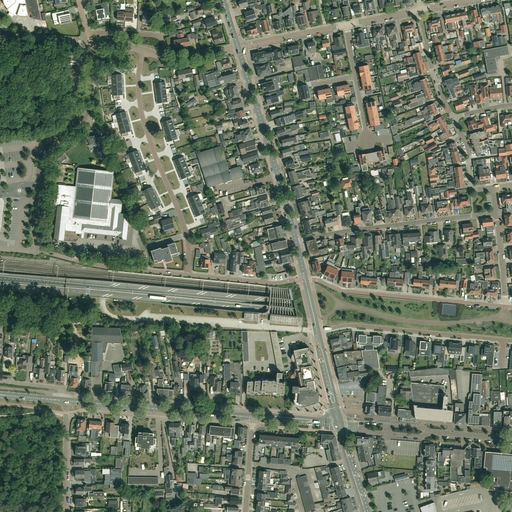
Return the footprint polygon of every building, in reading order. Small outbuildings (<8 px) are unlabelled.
[(4,0),(5,3),(6,6),(9,9),(7,10),(9,12),(8,14),(8,15),(12,17),(13,18),(14,15),(17,16),(17,17),(18,15),(21,15),(25,16),(28,15),(28,16),(28,15),(31,15),(32,19),(41,20),(36,0),(4,0)] [(333,18),(339,17),(338,9),(337,9),(336,3),(336,2),(337,2),(336,0),(331,0),(332,4),(333,4),(334,9),(331,10),(329,11),(330,14),(332,13),(333,18)] [(344,7),(342,8),(343,16),(350,15),(348,7),(349,7),(348,0),(343,1),(344,7)] [(348,0),(349,2),(350,8),(353,7),(354,9),(355,14),(361,12),(360,8),(359,2),(358,0),(348,0)] [(367,11),(375,10),(374,2),(377,2),(376,0),(370,0),(371,0),(365,1),(367,11)] [(102,20),(106,19),(104,12),(108,11),(107,5),(101,6),(102,9),(96,11),(98,20),(102,19),(102,20)] [(125,21),(125,13),(122,13),(122,11),(120,11),(120,9),(117,8),(117,5),(112,5),(112,11),(117,11),(117,12),(116,16),(117,16),(117,20),(121,21),(124,22),(124,21),(125,21)] [(303,12),(302,10),(303,10),(302,5),(298,5),(299,11),(300,11),(300,12),(298,13),(295,14),(296,17),(298,25),(306,23),(303,12)] [(138,14),(138,20),(142,20),(142,23),(146,23),(146,25),(150,25),(150,24),(151,22),(153,13),(140,11),(141,8),(139,7),(138,14)] [(213,13),(211,7),(204,9),(203,8),(196,10),(197,15),(200,14),(201,16),(203,17),(205,16),(205,15),(213,13)] [(493,22),(490,7),(481,9),(482,17),(484,16),(485,22),(488,21),(488,23),(493,22)] [(125,13),(125,21),(125,22),(128,22),(128,21),(132,21),(133,13),(134,13),(134,9),(131,9),(131,12),(128,11),(128,13),(125,13)] [(247,21),(255,18),(253,10),(245,13),(247,21)] [(317,18),(319,18),(318,10),(308,12),(310,22),(317,21),(317,18)] [(472,22),(475,22),(475,24),(481,23),(480,17),(478,17),(476,10),(470,11),(472,22)] [(69,14),(65,15),(64,11),(52,13),(53,21),(59,20),(60,24),(64,23),(72,22),(71,19),(71,17),(69,14)] [(293,18),(291,11),(290,12),(290,11),(286,12),(287,19),(285,19),(286,27),(293,26),(291,18),(293,18)] [(466,12),(460,13),(463,28),(471,27),(470,22),(466,23),(465,19),(467,19),(466,12)] [(463,28),(460,13),(455,14),(457,21),(460,20),(460,23),(459,23),(460,26),(463,26),(463,28)] [(278,16),(278,14),(273,16),(274,22),(273,22),(274,25),(275,25),(276,29),(277,30),(279,30),(279,29),(281,28),(280,24),(282,24),(280,15),(278,16)] [(216,24),(214,17),(205,20),(201,21),(202,25),(206,24),(207,27),(207,29),(212,28),(211,25),(216,24)] [(260,21),(263,32),(269,31),(267,19),(265,20),(260,21)] [(434,20),(435,27),(438,27),(439,33),(443,32),(440,19),(434,20)] [(257,33),(263,32),(260,21),(260,20),(255,21),(256,25),(246,28),(248,35),(252,34),(254,34),(255,35),(257,34),(257,33)] [(408,26),(409,32),(413,32),(414,36),(416,35),(414,24),(408,26)] [(390,38),(392,47),(395,46),(394,41),(396,41),(395,39),(393,40),(392,38),(394,38),(391,27),(387,28),(389,38),(390,38)] [(180,31),(183,47),(190,45),(191,45),(191,44),(191,42),(190,41),(189,42),(189,38),(183,39),(182,37),(184,37),(183,34),(182,30),(180,31)] [(217,35),(216,30),(212,31),(215,45),(225,42),(222,33),(217,35)] [(381,44),(381,42),(378,42),(378,40),(379,39),(377,30),(373,31),(374,38),(376,45),(381,44)] [(183,47),(180,31),(179,31),(175,32),(168,33),(169,37),(177,35),(178,40),(174,41),(174,44),(173,44),(173,48),(175,48),(183,47)] [(370,46),(368,39),(365,40),(363,33),(356,34),(358,45),(363,44),(364,47),(370,46)] [(343,50),(342,45),(343,45),(341,37),(335,38),(336,45),(332,46),(334,56),(345,54),(345,50),(343,50)] [(330,52),(329,47),(328,40),(321,41),(323,48),(327,47),(328,53),(330,52)] [(315,42),(307,44),(309,50),(313,49),(313,53),(319,52),(318,48),(316,49),(315,42)] [(285,57),(290,56),(289,54),(299,52),(298,46),(288,48),(288,49),(284,50),(285,57)] [(507,46),(483,50),(488,75),(497,73),(496,70),(497,70),(495,57),(496,57),(496,58),(500,58),(499,56),(509,55),(507,46)] [(280,50),(279,49),(253,54),(253,55),(253,56),(253,58),(254,59),(255,63),(261,62),(261,64),(271,62),(271,61),(273,61),(275,61),(283,59),(284,59),(282,50),(280,50)] [(444,55),(437,57),(438,62),(445,60),(450,59),(450,57),(453,56),(452,53),(444,55)] [(294,68),(307,65),(304,55),(301,56),(292,58),(294,68)] [(231,67),(229,59),(220,61),(221,62),(219,62),(216,63),(218,72),(222,71),(221,70),(231,67)] [(360,73),(369,71),(368,66),(369,66),(368,62),(361,63),(361,66),(358,67),(360,73)] [(257,68),(256,68),(258,77),(259,77),(270,74),(276,72),(277,71),(277,68),(273,68),(271,63),(268,64),(257,67),(257,68)] [(308,68),(308,69),(309,72),(310,81),(324,78),(321,65),(308,68)] [(444,76),(452,73),(449,65),(441,68),(444,76)] [(412,71),(408,72),(410,76),(410,77),(427,73),(425,67),(416,70),(412,71)] [(191,69),(184,70),(186,82),(190,81),(189,77),(190,78),(192,78),(192,76),(192,74),(194,73),(194,70),(191,71),(191,69)] [(184,70),(177,72),(179,79),(180,80),(182,80),(182,78),(183,78),(183,82),(186,82),(184,70)] [(233,73),(221,76),(219,72),(208,75),(205,75),(206,80),(208,85),(209,88),(235,81),(233,73)] [(397,75),(399,82),(403,80),(402,78),(408,76),(407,72),(401,74),(397,75)] [(475,80),(486,77),(485,72),(474,76),(475,80)] [(275,89),(274,84),(280,82),(278,76),(271,77),(272,81),(262,84),(262,85),(261,85),(263,90),(264,90),(264,92),(269,91),(269,92),(274,91),(274,89),(275,89)] [(446,86),(458,81),(456,77),(444,81),(444,82),(443,82),(444,84),(444,85),(445,84),(446,86)] [(416,88),(428,84),(426,79),(419,81),(419,82),(414,83),(412,84),(411,81),(407,83),(409,89),(413,88),(414,89),(416,88)] [(155,90),(166,89),(165,82),(161,82),(161,80),(157,81),(158,83),(154,83),(155,90)] [(447,90),(454,88),(457,87),(460,86),(458,81),(446,86),(446,87),(445,88),(446,90),(447,90)] [(363,90),(374,88),(373,82),(371,82),(371,83),(362,84),(363,90)] [(423,91),(430,89),(428,84),(416,88),(414,89),(413,88),(409,89),(411,93),(417,91),(417,92),(420,91),(419,90),(422,89),(423,91)] [(488,92),(487,84),(483,85),(480,85),(480,89),(478,90),(481,103),(485,102),(484,99),(489,98),(488,92)] [(342,86),(344,95),(354,93),(353,87),(349,88),(349,85),(342,86)] [(481,103),(478,90),(475,90),(474,85),(470,86),(472,95),(474,94),(477,104),(481,103)] [(225,94),(239,90),(238,89),(237,89),(236,86),(228,88),(228,89),(225,90),(225,91),(224,91),(225,94)] [(309,98),(307,86),(299,87),(301,99),(309,98)] [(338,96),(344,95),(342,86),(336,87),(338,96)] [(457,87),(454,88),(447,90),(447,91),(447,93),(448,93),(449,95),(461,90),(460,87),(458,88),(457,87)] [(122,88),(112,89),(112,96),(114,96),(114,99),(120,99),(120,95),(123,95),(123,88),(122,88)] [(325,99),(332,98),(330,88),(324,90),(325,99)] [(156,97),(170,95),(170,93),(166,93),(166,89),(155,90),(156,97)] [(416,96),(417,99),(419,98),(432,94),(430,89),(423,91),(420,92),(421,94),(416,96)] [(227,100),(231,99),(232,98),(239,96),(239,95),(239,94),(239,93),(238,92),(239,92),(239,91),(239,90),(225,94),(226,97),(227,96),(227,100)] [(283,90),(271,93),(272,96),(266,98),(268,105),(279,102),(278,96),(284,94),(283,90)] [(319,100),(325,99),(324,90),(317,91),(319,100)] [(461,90),(449,95),(449,96),(449,97),(449,99),(450,99),(451,99),(457,97),(457,94),(459,93),(459,94),(462,93),(461,90)] [(419,98),(417,99),(417,101),(408,104),(410,109),(421,105),(422,105),(424,103),(423,102),(433,99),(432,94),(419,98)] [(170,95),(156,97),(157,104),(168,102),(167,97),(170,97),(170,95)] [(466,98),(462,99),(462,100),(454,103),(457,111),(465,108),(463,104),(469,102),(470,105),(473,104),(471,96),(466,98)] [(188,108),(197,102),(195,98),(186,104),(188,108)] [(232,101),(231,99),(227,100),(228,100),(226,100),(227,104),(228,108),(228,107),(229,110),(242,106),(240,99),(232,101)] [(376,107),(375,101),(366,103),(367,109),(376,107)] [(420,112),(422,114),(427,112),(429,111),(436,109),(434,104),(427,106),(425,107),(423,111),(420,112)] [(346,113),(355,112),(354,105),(344,107),(346,113)] [(235,109),(227,111),(228,115),(227,115),(228,119),(232,117),(232,116),(235,115),(236,119),(245,116),(244,113),(245,113),(244,110),(243,110),(236,112),(235,109)] [(282,109),(281,109),(270,112),(272,118),(281,116),(280,113),(284,112),(283,109),(282,109)] [(438,114),(436,109),(429,111),(427,112),(422,114),(408,120),(410,124),(425,118),(426,121),(430,119),(429,117),(438,114)] [(114,122),(127,118),(126,112),(115,114),(117,119),(113,120),(114,122)] [(288,123),(287,120),(292,118),(291,115),(283,117),(275,119),(277,126),(285,124),(288,123)] [(436,125),(444,121),(441,116),(435,119),(437,122),(435,124),(434,123),(429,126),(430,128),(433,127),(436,125)] [(489,125),(487,117),(480,119),(481,122),(476,124),(475,120),(467,122),(469,130),(477,128),(482,127),(489,125)] [(114,122),(114,124),(118,123),(119,127),(129,125),(127,118),(114,122)] [(174,126),(172,119),(168,120),(168,118),(164,119),(165,121),(162,122),(164,129),(174,126)] [(242,121),(241,118),(233,121),(235,127),(239,126),(241,129),(248,126),(246,120),(242,121)] [(378,119),(369,120),(370,126),(374,125),(375,131),(384,129),(383,123),(380,124),(378,119)] [(431,128),(432,131),(437,128),(437,127),(439,126),(440,129),(436,131),(441,129),(447,126),(444,121),(436,125),(433,127),(430,128),(430,129),(431,128)] [(359,128),(357,123),(348,125),(349,130),(351,130),(352,135),(358,134),(357,129),(359,128)] [(287,133),(296,130),(296,129),(299,128),(298,124),(289,126),(290,127),(276,131),(277,137),(285,135),(285,132),(287,131),(287,133)] [(494,125),(494,124),(483,127),(485,133),(486,132),(486,133),(496,130),(495,125),(494,125)] [(119,127),(121,134),(122,134),(123,137),(129,136),(128,132),(131,132),(129,125),(119,127)] [(438,136),(449,130),(449,129),(449,128),(448,125),(447,126),(441,129),(436,131),(435,131),(438,136)] [(179,131),(178,130),(175,131),(174,126),(164,129),(165,135),(179,131)] [(419,136),(422,135),(429,131),(428,128),(417,133),(419,136)] [(236,138),(251,134),(251,133),(252,133),(251,130),(250,131),(250,130),(244,131),(240,132),(241,134),(238,134),(235,134),(236,138)] [(449,130),(438,136),(439,139),(440,139),(442,142),(451,137),(450,136),(452,135),(449,130)] [(471,139),(483,135),(484,135),(483,130),(476,133),(471,134),(468,135),(469,139),(470,138),(471,139)] [(179,131),(165,135),(167,142),(178,139),(176,134),(180,133),(179,131)] [(236,138),(237,142),(243,140),(244,142),(253,139),(252,138),(253,138),(252,135),(252,136),(251,134),(236,138)] [(483,135),(471,139),(472,144),(473,143),(479,142),(478,139),(481,138),(481,139),(484,138),(483,135)] [(106,143),(104,137),(101,138),(103,142),(102,143),(99,137),(95,138),(95,136),(92,137),(91,136),(87,138),(90,145),(93,144),(93,145),(95,145),(95,146),(98,145),(99,148),(103,147),(106,153),(102,154),(104,159),(110,157),(109,155),(111,155),(107,143),(106,143)] [(283,146),(292,144),(292,143),(297,142),(296,137),(282,141),(283,146)] [(472,144),(474,148),(486,144),(487,144),(488,146),(490,146),(490,147),(493,147),(493,143),(489,144),(488,140),(480,142),(479,142),(473,143),(472,144)] [(254,141),(243,144),(239,145),(240,150),(241,154),(246,153),(245,152),(256,149),(257,148),(255,141),(254,141)] [(444,151),(456,147),(455,142),(448,144),(449,147),(442,149),(442,151),(444,151)] [(426,152),(437,146),(435,143),(430,145),(424,148),(426,152)] [(486,144),(474,148),(475,153),(488,149),(486,144)] [(219,147),(196,154),(197,156),(199,161),(201,168),(201,167),(202,169),(203,174),(208,188),(243,177),(240,168),(240,166),(238,167),(228,170),(225,160),(226,160),(222,150),(222,148),(221,146),(219,147)] [(283,157),(291,155),(291,152),(298,150),(296,146),(281,150),(283,157)] [(451,154),(458,152),(456,147),(444,151),(445,156),(451,154)] [(140,157),(138,150),(128,154),(129,159),(126,160),(127,162),(140,157)] [(377,151),(379,161),(380,162),(386,161),(385,160),(386,160),(388,159),(387,153),(385,154),(384,150),(377,151)] [(379,161),(377,151),(371,153),(373,163),(379,161)] [(238,167),(239,166),(246,164),(250,163),(256,161),(255,159),(259,158),(259,157),(260,155),(259,154),(258,152),(242,156),(238,157),(239,160),(236,161),(238,167)] [(447,160),(459,157),(458,152),(451,154),(451,157),(445,158),(445,160),(447,160)] [(373,163),(371,153),(365,154),(367,164),(373,163)] [(367,164),(365,154),(358,155),(360,165),(361,165),(361,166),(367,165),(367,164)] [(185,161),(183,156),(180,158),(179,156),(176,157),(177,159),(174,160),(176,167),(186,163),(185,161)] [(127,162),(128,164),(131,162),(132,167),(142,163),(140,157),(127,162)] [(294,164),(293,159),(285,162),(286,165),(285,165),(286,168),(287,168),(290,167),(290,169),(300,167),(298,163),(294,164)] [(132,167),(135,173),(136,173),(137,176),(143,174),(142,171),(145,170),(142,163),(132,167)] [(186,163),(176,167),(179,173),(192,168),(191,166),(188,167),(187,166),(186,163)] [(261,171),(261,170),(261,169),(262,169),(262,168),(262,167),(261,167),(260,166),(259,163),(255,165),(255,164),(251,165),(250,163),(246,164),(247,166),(248,166),(250,174),(261,171)] [(111,199),(114,172),(78,168),(76,187),(58,185),(56,206),(58,206),(54,240),(64,241),(65,231),(76,232),(75,234),(78,234),(84,235),(84,232),(118,236),(118,239),(126,240),(129,214),(124,214),(125,204),(122,204),(122,200),(111,199)] [(179,173),(181,180),(191,176),(189,171),(192,170),(192,168),(179,173)] [(306,174),(306,175),(310,174),(309,170),(301,172),(298,173),(295,174),(294,171),(288,173),(290,179),(302,175),(306,174)] [(307,178),(306,175),(306,174),(302,175),(290,179),(291,185),(298,183),(297,180),(301,178),(301,179),(307,178)] [(341,181),(343,188),(353,186),(351,179),(341,181)] [(294,193),(306,190),(305,187),(301,188),(300,185),(293,187),(294,193)] [(252,196),(254,196),(266,192),(264,186),(250,189),(252,196)] [(155,193),(152,187),(142,191),(145,196),(141,197),(142,199),(155,193)] [(294,193),(296,199),(304,197),(303,194),(307,193),(307,191),(309,191),(309,189),(306,190),(294,193)] [(142,199),(143,201),(146,199),(148,204),(158,199),(155,193),(142,199)] [(200,200),(198,194),(194,195),(194,193),(190,195),(191,197),(188,198),(190,204),(200,200)] [(255,202),(250,203),(251,206),(268,201),(266,195),(257,198),(258,200),(255,201),(255,202)] [(390,198),(387,199),(388,203),(388,205),(387,206),(388,211),(386,212),(386,209),(382,209),(383,213),(384,213),(385,218),(389,217),(389,219),(394,218),(393,214),(392,210),(392,207),(391,203),(391,200),(390,200),(390,198)] [(148,204),(151,210),(153,209),(154,212),(160,210),(158,207),(161,205),(158,199),(148,204)] [(200,200),(190,204),(193,211),(206,205),(205,204),(202,205),(200,200)] [(310,207),(309,200),(299,203),(300,210),(310,207)] [(269,206),(268,201),(251,206),(248,207),(249,210),(252,209),(257,208),(258,209),(269,206)] [(216,215),(219,214),(225,212),(222,203),(216,205),(213,206),(216,215)] [(206,205),(193,211),(196,217),(205,213),(204,209),(207,207),(206,205)] [(271,212),(270,207),(259,210),(256,211),(251,212),(247,213),(248,217),(257,214),(256,214),(256,213),(262,212),(263,215),(271,212)] [(310,207),(300,210),(302,217),(314,214),(315,217),(318,216),(321,215),(323,215),(322,211),(315,212),(314,211),(311,211),(310,207)] [(349,216),(349,212),(342,213),(342,217),(341,217),(343,226),(351,225),(349,216)] [(329,213),(332,226),(338,225),(336,217),(332,218),(331,213),(329,213)] [(265,223),(274,221),(272,214),(263,216),(265,223)] [(155,220),(149,222),(151,228),(158,225),(157,221),(159,221),(159,220),(162,219),(160,216),(154,218),(155,220)] [(246,224),(244,220),(242,221),(240,216),(230,219),(225,221),(228,231),(231,230),(234,229),(243,226),(246,224)] [(317,221),(316,218),(302,222),(303,227),(310,225),(310,223),(317,221)] [(493,230),(492,219),(490,218),(482,219),(483,227),(488,226),(488,230),(493,230)] [(167,220),(166,219),(164,220),(164,221),(162,222),(164,230),(174,227),(171,219),(167,220)] [(211,224),(206,226),(208,225),(208,228),(201,231),(204,240),(210,238),(209,235),(217,233),(215,226),(220,225),(219,222),(218,222),(211,224)] [(243,236),(242,233),(241,231),(248,228),(247,224),(236,229),(233,230),(235,235),(236,239),(243,236)] [(465,239),(469,239),(467,224),(462,225),(463,229),(460,229),(461,235),(464,235),(465,239)] [(467,224),(469,239),(473,238),(472,237),(478,237),(479,239),(482,238),(481,230),(477,230),(478,232),(472,233),(472,231),(473,230),(472,224),(467,224)] [(310,225),(303,227),(305,235),(312,234),(312,232),(318,231),(317,228),(317,226),(313,226),(314,228),(311,229),(310,225)] [(283,231),(282,226),(267,229),(264,230),(265,235),(267,235),(268,235),(283,231)] [(445,242),(453,241),(452,230),(444,231),(445,242)] [(283,231),(268,235),(269,240),(284,237),(283,231)] [(425,243),(438,242),(437,231),(428,232),(429,236),(425,236),(425,243)] [(364,247),(362,247),(363,259),(365,259),(367,259),(367,255),(367,250),(366,247),(372,246),(373,246),(372,236),(363,237),(364,247)] [(348,244),(346,244),(348,251),(349,250),(350,255),(353,254),(353,248),(360,247),(360,237),(351,238),(351,243),(348,243),(348,244)] [(337,240),(336,240),(337,247),(340,247),(341,252),(344,251),(348,251),(346,244),(344,245),(342,238),(340,239),(339,238),(337,239),(337,240)] [(483,245),(483,246),(491,245),(490,238),(482,239),(483,245)] [(315,240),(307,242),(309,251),(313,250),(318,249),(317,247),(320,247),(320,246),(326,245),(325,239),(317,241),(316,242),(315,240)] [(269,245),(267,245),(267,249),(286,244),(285,240),(271,243),(271,244),(269,244),(269,245)] [(178,255),(175,243),(167,245),(168,247),(160,250),(160,248),(158,249),(151,251),(155,263),(162,261),(161,260),(164,259),(165,263),(172,261),(171,257),(178,255)] [(258,273),(266,274),(264,266),(264,263),(260,246),(254,248),(258,265),(258,266),(259,266),(259,272),(258,273)] [(313,250),(309,251),(310,256),(319,254),(325,253),(325,252),(328,252),(327,248),(324,249),(318,250),(318,249),(313,250)] [(486,252),(476,253),(476,258),(486,256),(486,257),(493,256),(492,249),(485,250),(486,252)] [(240,258),(241,253),(233,252),(232,260),(231,259),(230,263),(229,271),(230,271),(230,272),(233,272),(233,271),(236,271),(236,264),(240,265),(240,261),(240,258)] [(220,254),(219,264),(221,264),(221,263),(224,264),(225,259),(228,259),(228,257),(228,255),(225,255),(220,254)] [(323,260),(322,256),(312,259),(313,262),(313,264),(312,264),(314,271),(315,273),(319,272),(319,270),(320,270),(318,261),(323,260)] [(289,257),(280,259),(278,260),(279,263),(278,263),(278,266),(291,263),(289,257)] [(251,266),(252,262),(249,261),(249,262),(245,261),(244,265),(243,264),(242,273),(248,273),(249,266),(251,266)] [(335,265),(327,261),(323,270),(326,271),(324,274),(324,275),(329,277),(334,266),(335,265)] [(256,268),(256,265),(256,262),(252,262),(251,266),(249,266),(248,273),(253,274),(254,268),(256,268)] [(340,269),(334,266),(329,277),(334,280),(335,278),(336,276),(338,277),(340,269)] [(348,270),(340,269),(338,277),(341,277),(341,278),(341,282),(346,282),(348,270)] [(356,270),(348,270),(346,282),(352,283),(352,280),(352,279),(355,279),(356,270)] [(395,279),(396,276),(395,276),(396,272),(395,272),(390,272),(389,278),(387,278),(387,284),(395,285),(395,279)] [(413,285),(421,286),(421,280),(422,276),(422,275),(422,272),(418,272),(418,275),(418,280),(413,279),(413,285)] [(495,272),(485,274),(484,274),(485,280),(489,280),(496,279),(495,272)] [(356,274),(356,281),(360,281),(360,283),(368,284),(369,278),(361,277),(361,274),(356,274)] [(421,286),(429,287),(429,285),(433,285),(434,279),(429,279),(429,281),(425,280),(426,278),(422,278),(421,280),(421,286)] [(447,281),(448,279),(444,279),(444,281),(440,280),(439,287),(447,287),(447,281)] [(447,281),(447,287),(455,288),(456,282),(448,281),(448,279),(447,281)] [(478,283),(483,283),(483,281),(477,280),(475,280),(475,282),(473,294),(480,295),(481,288),(478,288),(478,283)] [(491,289),(487,289),(488,281),(483,281),(483,283),(483,288),(485,289),(484,295),(490,296),(491,289)] [(491,289),(490,296),(496,297),(497,290),(497,287),(498,287),(498,283),(492,282),(491,289)] [(298,319),(269,316),(268,323),(300,326),(298,319)] [(123,343),(119,329),(92,328),(91,343),(92,343),(91,376),(99,376),(99,367),(100,367),(102,362),(103,353),(105,353),(106,350),(106,347),(106,343),(123,343)] [(359,345),(365,345),(365,350),(369,350),(370,339),(366,339),(366,337),(366,336),(356,335),(356,342),(359,342),(359,345)] [(370,339),(369,350),(373,350),(373,346),(379,346),(379,343),(383,344),(383,337),(374,336),(374,337),(373,340),(370,339)] [(339,338),(330,340),(332,346),(340,344),(340,342),(344,341),(343,337),(339,338)] [(391,338),(390,349),(395,350),(394,352),(400,353),(401,346),(397,346),(398,339),(391,338)] [(406,340),(405,352),(409,352),(409,355),(415,356),(416,348),(412,348),(413,341),(406,340)] [(419,350),(420,350),(419,352),(426,353),(426,356),(430,356),(431,344),(426,344),(426,342),(425,342),(420,341),(419,350)] [(340,344),(332,346),(333,351),(342,349),(341,346),(344,346),(348,346),(348,345),(347,343),(347,342),(340,344)] [(442,346),(442,344),(434,343),(433,355),(438,355),(437,361),(436,361),(435,365),(443,366),(444,360),(445,351),(441,351),(442,346)] [(454,355),(455,343),(449,343),(448,350),(445,350),(445,351),(444,360),(448,360),(448,355),(454,355)] [(454,355),(460,356),(460,361),(464,362),(464,357),(465,352),(461,351),(462,344),(455,343),(454,355)] [(479,346),(472,345),(472,346),(469,346),(468,353),(474,354),(473,364),(477,364),(479,346)] [(494,352),(490,352),(490,345),(485,345),(484,349),(482,349),(481,356),(487,356),(487,365),(492,366),(494,352)] [(12,356),(13,348),(5,347),(4,356),(12,356)] [(317,391),(315,385),(317,385),(309,347),(294,350),(301,386),(298,387),(293,386),(293,391),(295,406),(302,406),(318,402),(318,391),(317,391)] [(367,364),(378,363),(377,350),(362,350),(362,351),(357,351),(354,351),(346,351),(344,352),(344,353),(334,355),(337,366),(339,366),(339,368),(345,366),(346,366),(354,365),(367,364)] [(46,363),(45,373),(47,373),(46,380),(50,380),(49,381),(52,381),(52,380),(53,380),(54,376),(55,373),(56,373),(56,370),(54,369),(54,365),(49,365),(49,361),(50,357),(50,352),(47,352),(47,354),(46,356),(46,363)] [(16,367),(15,368),(18,368),(18,369),(26,370),(27,363),(31,363),(32,357),(25,356),(25,360),(17,359),(16,367)] [(127,363),(126,360),(123,361),(121,361),(120,362),(120,364),(121,373),(122,373),(123,372),(123,371),(129,370),(127,363)] [(147,361),(149,371),(150,378),(151,379),(156,378),(155,376),(159,376),(159,373),(155,374),(153,365),(150,366),(149,361),(147,361)] [(43,379),(43,369),(37,368),(37,364),(34,364),(33,373),(36,373),(36,379),(43,379)] [(122,374),(122,373),(121,373),(120,364),(113,365),(114,373),(116,373),(122,374)] [(368,370),(367,364),(354,365),(346,366),(345,366),(339,368),(336,368),(337,372),(338,372),(338,374),(347,372),(347,373),(353,372),(367,370),(368,370)] [(64,381),(65,371),(60,370),(60,368),(57,368),(56,372),(58,372),(57,381),(64,381)] [(76,378),(71,378),(71,373),(72,373),(72,369),(69,369),(68,377),(70,378),(69,386),(77,387),(78,379),(78,376),(76,376),(76,378)] [(347,372),(338,374),(338,377),(339,380),(351,378),(354,377),(354,378),(367,376),(367,370),(353,372),(347,373),(347,372)] [(116,373),(114,373),(109,373),(109,380),(108,383),(106,382),(105,384),(104,384),(104,389),(105,389),(104,391),(111,392),(112,383),(115,383),(116,377),(116,373)] [(478,425),(479,407),(480,404),(480,396),(481,394),(480,394),(481,383),(481,381),(482,374),(472,374),(470,394),(473,394),(473,396),(468,395),(468,401),(469,401),(467,424),(478,425)] [(190,378),(190,389),(199,390),(199,382),(203,382),(203,375),(197,375),(197,379),(190,378)] [(214,387),(213,391),(214,391),(214,392),(218,392),(218,391),(220,391),(221,381),(217,381),(217,377),(211,376),(210,384),(210,387),(214,387)] [(89,389),(90,380),(82,379),(81,388),(89,389)] [(238,383),(238,379),(235,379),(234,382),(230,382),(229,392),(238,393),(239,383),(238,383)] [(277,383),(277,381),(262,380),(262,382),(255,381),(255,382),(247,382),(246,394),(247,394),(247,395),(250,395),(250,394),(257,395),(257,394),(264,394),(265,393),(273,394),(272,395),(280,396),(283,397),(284,383),(277,383)] [(480,404),(485,405),(485,398),(490,398),(489,381),(481,381),(481,383),(482,396),(480,396),(480,404)] [(139,389),(141,396),(148,395),(148,391),(146,391),(145,385),(139,386),(139,383),(136,383),(137,386),(137,389),(139,389)] [(452,406),(447,405),(447,396),(446,396),(446,392),(444,392),(444,386),(410,383),(411,386),(412,393),(415,418),(451,421),(452,406)] [(390,416),(392,401),(385,400),(386,386),(378,386),(377,405),(379,405),(378,415),(390,416)] [(400,394),(401,394),(401,400),(408,400),(409,400),(409,393),(412,393),(411,386),(405,386),(401,386),(401,389),(400,389),(400,394)] [(501,417),(501,406),(500,400),(500,393),(500,391),(493,391),(490,391),(490,401),(497,401),(498,407),(496,407),(496,409),(493,409),(493,426),(501,426),(501,417)] [(373,415),(374,405),(375,393),(367,393),(365,414),(373,415)] [(411,418),(415,418),(412,393),(409,393),(409,400),(408,400),(408,403),(408,405),(406,405),(405,410),(406,410),(406,412),(406,419),(411,419),(411,418)] [(405,410),(406,405),(403,404),(403,407),(398,407),(397,417),(402,417),(402,419),(406,419),(406,412),(406,410),(405,410)] [(479,407),(478,425),(489,426),(489,425),(490,425),(490,423),(489,423),(489,413),(489,406),(486,406),(486,410),(484,410),(484,407),(479,407)] [(76,435),(79,436),(84,436),(84,431),(85,431),(86,420),(83,419),(83,421),(77,420),(76,435)] [(117,438),(118,428),(114,428),(114,423),(106,422),(105,432),(110,433),(110,438),(117,438)] [(125,424),(125,423),(122,423),(122,424),(121,424),(120,433),(124,434),(124,438),(128,438),(129,425),(125,424)] [(198,433),(197,433),(196,444),(201,444),(201,439),(201,438),(201,434),(205,435),(205,426),(199,426),(198,433)] [(210,426),(210,428),(208,428),(206,452),(208,453),(209,446),(210,435),(214,435),(213,438),(216,439),(217,435),(216,435),(217,427),(210,426)] [(224,428),(223,436),(223,438),(229,439),(233,439),(234,429),(231,429),(224,428)] [(196,444),(197,433),(194,432),(194,433),(193,433),(193,438),(193,439),(192,443),(189,443),(189,448),(196,448),(196,444)] [(138,448),(151,449),(151,448),(155,448),(155,445),(156,439),(153,438),(154,434),(139,433),(138,437),(135,437),(135,447),(138,447),(138,448)] [(330,443),(336,442),(335,436),(329,435),(328,444),(328,443),(328,445),(330,444),(330,443)] [(373,446),(374,438),(356,437),(355,445),(356,445),(361,462),(371,460),(368,447),(373,447),(373,446)] [(88,456),(88,453),(90,453),(90,444),(82,444),(82,446),(75,446),(75,450),(76,450),(76,456),(88,456)] [(333,449),(338,448),(337,444),(329,446),(330,450),(331,454),(333,453),(333,449)] [(450,456),(449,456),(450,449),(448,449),(447,447),(445,448),(442,448),(441,452),(438,452),(438,460),(438,461),(438,466),(444,467),(444,466),(445,464),(445,459),(450,460),(450,456)] [(331,454),(330,450),(326,450),(327,457),(329,462),(340,459),(338,448),(333,449),(333,453),(331,454)] [(472,466),(474,467),(481,467),(484,467),(484,458),(481,457),(481,453),(480,453),(480,449),(473,448),(472,457),(475,457),(474,461),(473,461),(472,466)] [(450,456),(450,460),(450,467),(450,481),(465,483),(465,477),(457,477),(457,467),(461,467),(461,459),(464,459),(464,458),(465,458),(466,450),(464,450),(455,449),(455,450),(450,450),(450,456)] [(484,458),(484,467),(484,468),(486,468),(486,477),(489,478),(488,490),(511,491),(511,453),(485,451),(484,458)] [(436,461),(434,458),(433,458),(433,461),(428,461),(425,460),(425,467),(436,467),(436,461)] [(332,475),(340,473),(338,467),(330,469),(330,467),(327,468),(326,466),(320,467),(320,469),(321,471),(321,472),(326,470),(326,473),(331,472),(331,475),(332,475)] [(90,471),(76,471),(76,478),(84,478),(84,481),(93,481),(93,469),(90,469),(90,471)] [(110,469),(110,474),(105,474),(105,481),(104,481),(104,485),(110,485),(116,485),(122,485),(122,469),(110,469)] [(259,477),(270,478),(271,470),(264,469),(264,472),(259,471),(259,477)] [(369,483),(379,480),(378,476),(381,476),(381,471),(367,474),(369,483)] [(333,481),(341,478),(340,473),(332,475),(331,475),(329,475),(331,481),(332,481),(333,480),(333,481)] [(166,484),(165,484),(166,488),(166,494),(172,493),(172,488),(174,488),(174,493),(181,492),(180,485),(173,485),(173,481),(173,475),(168,475),(166,476),(166,484)] [(331,488),(343,484),(341,478),(333,481),(333,480),(332,481),(333,483),(334,483),(335,486),(330,487),(331,488)] [(436,489),(436,483),(432,483),(425,483),(425,489),(425,491),(436,491),(436,489)] [(336,492),(344,490),(343,484),(331,488),(331,490),(335,489),(336,492)] [(239,495),(239,488),(231,488),(231,487),(225,486),(225,491),(231,491),(230,495),(239,495)] [(344,490),(336,492),(338,498),(346,496),(344,490)] [(436,511),(434,502),(420,508),(421,511),(436,511)]
